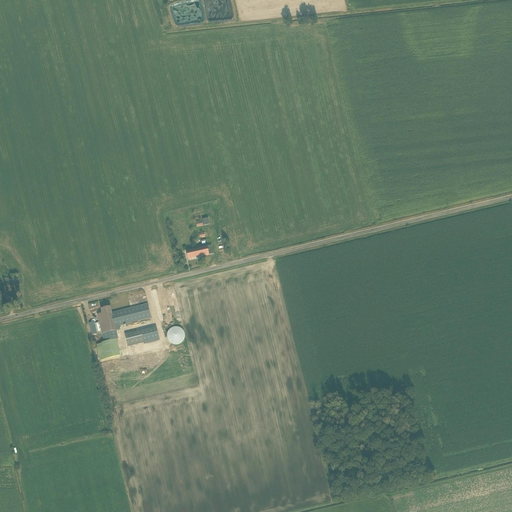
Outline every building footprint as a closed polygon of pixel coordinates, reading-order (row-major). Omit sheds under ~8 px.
[(212,245),(186,251),(188,260),(214,254),(212,245)] [(20,291),(19,277),(3,278),(5,292),(20,291)] [(116,327),(151,318),(147,304),(112,313),(104,315),(106,321),(99,323),(104,342),(102,343),(96,345),(100,361),(121,355),(116,339),(118,339),(117,335),(118,335),(116,327)] [(102,313),(97,315),(99,323),(106,321),(104,315),(112,313),(110,307),(101,309),(102,313)] [(90,324),(93,335),(98,334),(95,322),(90,324)] [(184,339),(184,338),(184,337),(183,335),(182,334),(181,333),(180,331),(179,331),(177,330),(176,330),(174,331),(173,331),(172,332),(171,333),(170,334),(169,336),(169,337),(169,338),(169,340),(169,341),(170,343),(171,344),(172,344),(174,345),(175,345),(177,346),(178,345),(179,345),(181,344),(182,343),(183,342),(183,341),(184,339)] [(140,331),(125,335),(128,346),(143,342),(140,331)]
